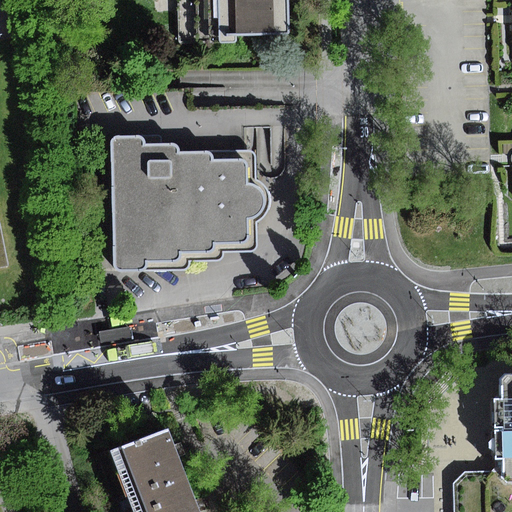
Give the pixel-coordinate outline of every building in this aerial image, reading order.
[(221,0),(221,43),(235,43),(237,41),(238,36),(286,34),(289,33),(290,29),(289,0),(221,0)] [(112,141),(111,144),(115,266),(117,269),(120,271),(143,271),(146,269),(148,266),(148,262),(176,261),(178,261),(180,260),(181,257),(180,251),(210,250),(213,248),(214,246),(215,244),(244,244),(246,242),(248,241),(249,238),(248,219),(255,218),(260,214),(263,210),(265,206),(265,201),(265,196),(262,192),(259,188),(255,185),(249,184),(248,166),(248,163),(246,161),(242,160),(214,160),(213,156),(210,154),(206,153),(180,153),(179,150),(177,146),(172,145),(145,145),(145,141),(143,138),(139,137),(116,137),(113,138),(112,141)] [(0,217),(0,267),(9,265),(0,217)] [(183,320),(158,324),(159,332),(185,328),(183,320)] [(511,374),(506,375),(500,382),(498,475),(505,482),(511,482),(511,374)] [(196,511),(164,430),(108,452),(131,511),(196,511)] [(511,511),(511,482),(505,482),(498,475),(465,474),(454,484),(454,511),(511,511)]
